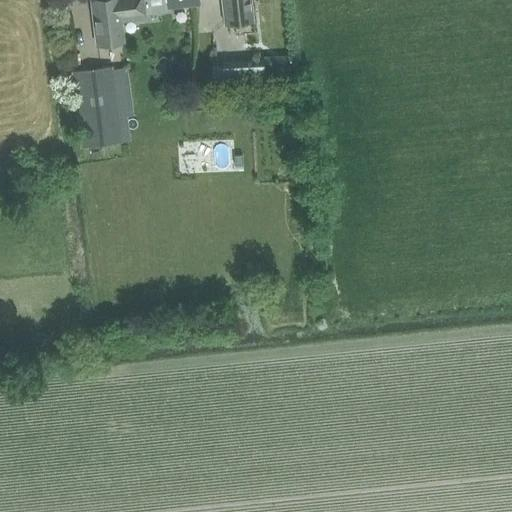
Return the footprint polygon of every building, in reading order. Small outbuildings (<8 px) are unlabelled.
[(142,0),(93,0),(98,45),(122,43),(120,21),(145,19),(144,11),(142,0)] [(249,0),(222,0),(224,24),(252,21),(249,0)] [(262,57),(221,59),(222,79),(263,77),(262,57)] [(111,65),(72,70),(76,97),(83,147),(122,141),(112,67),(111,65)] [(241,156),(232,156),(233,166),(241,166),(241,156)]
